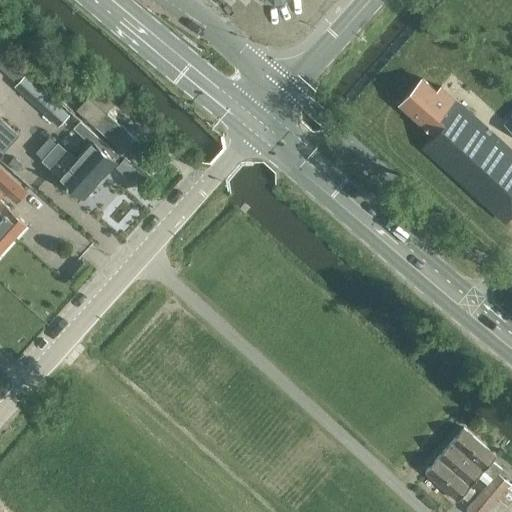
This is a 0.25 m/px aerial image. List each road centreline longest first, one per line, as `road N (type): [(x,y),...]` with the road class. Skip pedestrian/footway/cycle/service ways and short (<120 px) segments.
road 1 (unclassified): [(0,417),(256,126)]
road 2 (secondary): [(511,340),(256,126)]
road 3 (secondary): [(256,126),(107,0)]
road 4 (unclassified): [(169,0),(287,93)]
road 5 (secondary): [(287,93),(370,0)]
